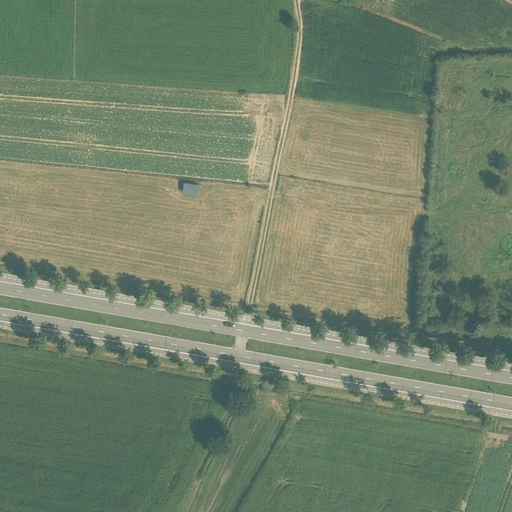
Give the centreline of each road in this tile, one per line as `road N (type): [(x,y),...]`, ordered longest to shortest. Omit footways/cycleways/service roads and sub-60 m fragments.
road 1 (track): [(295,0),(290,95),(242,331)]
road 2 (primary): [(237,356),(511,404)]
road 3 (primary): [(511,378),(242,331)]
road 4 (primary): [(242,331),(0,288)]
road 5 (primary): [(0,314),(237,356)]
